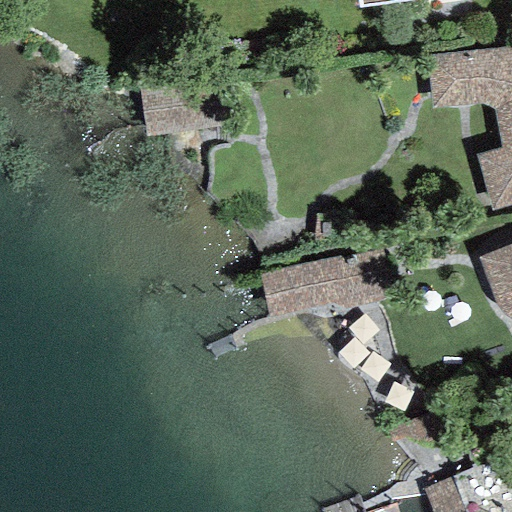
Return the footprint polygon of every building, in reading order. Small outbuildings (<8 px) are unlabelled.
[(355,0),(357,8),(420,0),(355,0)] [(511,45),(426,56),(430,110),(480,104),(492,107),(498,149),(475,155),(489,210),(511,204),(511,45)] [(223,71),(139,81),(145,133),(229,123),(223,71)] [(511,243),(476,258),(493,300),(499,310),(507,319),(511,321),(511,243)] [(266,321),(383,296),(373,248),(256,272),(266,321)] [(511,511),(511,504),(494,459),(423,487),(433,511),(511,511)]
